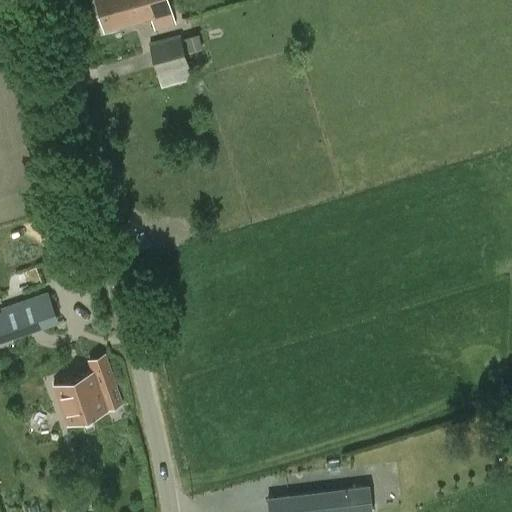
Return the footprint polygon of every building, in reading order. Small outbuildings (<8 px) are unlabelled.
[(166,0),(95,0),(104,31),(152,18),(156,33),(174,28),(166,0)] [(161,88),(192,80),(179,35),(149,44),(161,88)] [(0,340),(60,320),(49,290),(1,306),(2,309),(0,310),(0,340)] [(121,404),(104,354),(89,359),(89,360),(92,360),(95,370),(53,384),(67,424),(106,411),(106,409),(121,404)] [(267,499),(268,511),(369,511),(371,511),(368,486),(267,499)]
